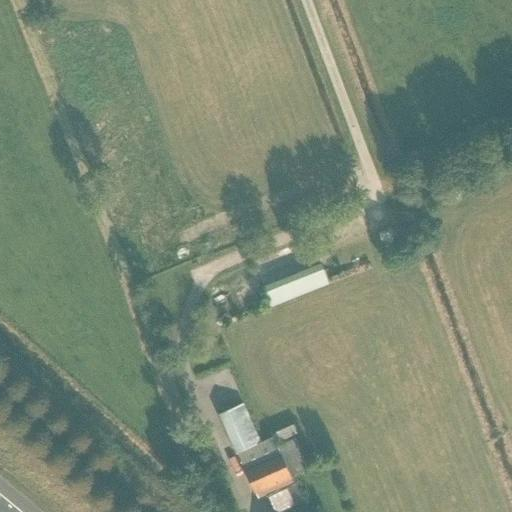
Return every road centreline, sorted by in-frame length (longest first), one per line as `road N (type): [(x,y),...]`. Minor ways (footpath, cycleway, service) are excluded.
road 1 (track): [(237,511),(183,355),(180,334),(198,290),(370,216),(377,194),(511,144)]
road 2 (unclassified): [(377,194),(304,0)]
